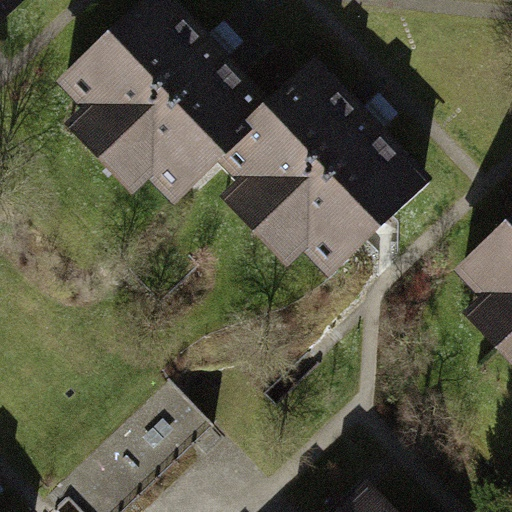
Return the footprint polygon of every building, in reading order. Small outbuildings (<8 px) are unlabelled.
[(0,0),(0,34),(36,0),(0,0)] [(292,92),(203,0),(142,0),(75,65),(110,102),(81,130),(144,196),(173,168),(192,188),(232,150),(292,92)] [(450,178),(332,55),(292,92),(232,150),(258,178),(235,200),(305,273),(328,251),(350,273),(450,178)] [(511,203),(463,251),(498,288),(469,316),(511,361),(511,203)] [(64,488),(87,511),(125,511),(215,426),(173,383),(64,488)] [(420,511),(384,472),(340,511),(420,511)] [(0,511),(11,511),(0,500),(0,511)]
